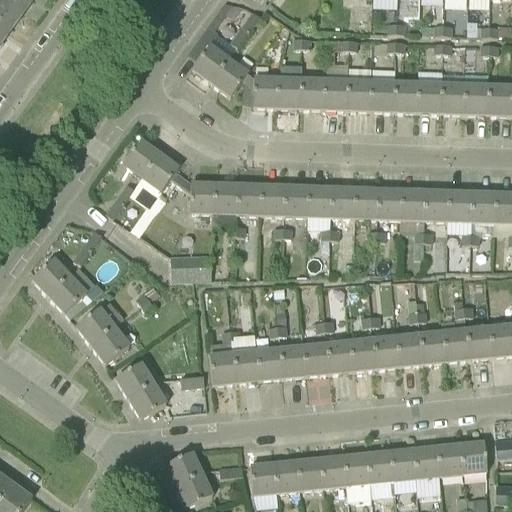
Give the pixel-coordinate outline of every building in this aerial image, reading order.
[(0,2),(0,29),(9,36),(23,16),(1,0),(0,2)] [(1,0),(23,16),(34,0),(1,0)] [(240,33),(247,38),(258,22),(251,17),(240,33)] [(0,47),(9,36),(0,29),(0,47)] [(386,39),(395,39),(395,29),(387,29),(386,39)] [(395,39),(404,39),(404,30),(395,29),(395,39)] [(433,40),(442,41),(442,31),(433,30),(433,40)] [(442,41),(451,41),(451,31),(442,31),(442,41)] [(480,42),(489,42),(489,33),(480,32),(480,42)] [(229,48),(236,53),(247,38),(240,33),(229,48)] [(489,42),(498,43),(498,33),(489,33),(489,42)] [(292,53),(301,54),(301,44),(293,44),(292,53)] [(301,54),(310,54),(310,45),(301,44),(301,54)] [(339,55),(348,56),(348,46),(340,45),(339,55)] [(348,56),(357,56),(357,46),(348,46),(348,56)] [(386,57),(395,57),(395,47),(386,47),(386,57)] [(395,57),(404,58),(404,48),(395,47),(395,57)] [(432,59),(441,59),(442,49),(433,48),(432,59)] [(441,59),(450,59),(450,49),(442,49),(441,59)] [(191,74),(210,88),(228,64),(209,50),(191,74)] [(479,60),(488,60),(489,50),(480,50),(479,60)] [(488,60),(497,61),(498,51),(489,50),(488,60)] [(228,64),(210,88),(230,102),(247,78),(228,64)] [(439,118),(463,119),(464,79),(441,79),(440,87),(439,118)] [(486,120),(487,89),(488,80),(464,79),(463,119),(486,120)] [(252,112),(275,113),(276,82),(253,81),(252,112)] [(275,113),(299,114),(300,82),(276,82),(275,113)] [(299,114),(322,114),(323,83),(300,82),(299,114)] [(322,114),(346,115),(347,84),(323,83),(322,114)] [(346,115),(369,116),(370,85),(347,84),(346,115)] [(369,116),(393,117),(394,86),(370,85),(369,116)] [(393,117),(416,118),(417,87),(394,86),(393,117)] [(416,118),(439,118),(440,87),(417,87),(416,118)] [(486,120),(510,121),(511,90),(487,89),(486,120)] [(122,169),(141,183),(159,159),(139,145),(122,169)] [(170,183),(175,177),(178,173),(159,159),(141,183),(161,197),(170,183)] [(189,218),(212,219),(213,189),(190,188),(175,177),(170,183),(189,197),(189,218)] [(115,204),(123,209),(133,194),(126,189),(115,204)] [(212,219),(236,219),(237,190),(213,189),(212,219)] [(236,219),(259,220),(260,190),(237,190),(236,219)] [(259,220),(283,221),(284,191),(260,190),(259,220)] [(283,221),(306,222),(307,192),(284,191),(283,221)] [(306,222),(330,222),(331,193),(307,192),(306,222)] [(330,222),(353,223),(354,193),(331,193),(330,222)] [(353,223),(366,224),(377,223),(377,194),(354,193),(353,223)] [(377,194),(377,223),(400,224),(401,195),(377,194)] [(400,239),(414,240),(414,237),(423,238),(424,225),(424,196),(401,195),(400,224),(400,239)] [(424,225),(447,226),(448,196),(424,196),(424,225)] [(447,226),(470,227),(471,197),(448,196),(447,226)] [(471,227),(470,239),(479,239),(479,240),(493,240),(493,228),(494,228),(495,198),(471,197),(470,227),(471,227)] [(494,228),(511,228),(511,198),(495,198),(494,228)] [(123,209),(115,204),(105,219),(112,224),(123,209)] [(227,231),(227,240),(236,240),(236,231),(227,231)] [(236,240),(245,240),(245,232),(236,231),(236,240)] [(273,233),(273,242),(283,242),(283,233),(273,233)] [(282,264),(293,265),(294,243),(291,243),(291,233),(283,233),(283,242),(282,264)] [(320,244),(329,245),(329,235),(320,234),(320,244)] [(329,235),(329,245),(338,245),(338,235),(329,235)] [(82,251),(90,256),(101,241),(93,236),(82,251)] [(367,246),(376,246),(376,236),(368,236),(367,246)] [(376,236),(376,246),(385,246),(385,239),(385,236),(376,236)] [(414,240),(414,248),(423,248),(423,238),(414,237),(414,240)] [(423,248),(432,248),(432,238),(423,238),(423,248)] [(470,249),(470,239),(461,239),(460,249),(470,249)] [(479,249),(479,240),(479,239),(470,239),(470,249),(479,249)] [(423,248),(414,248),(413,263),(423,264),(423,248)] [(72,266),(80,271),(90,256),(82,251),(72,266)] [(171,288),(210,286),(209,260),(170,261),(171,288)] [(48,301),(69,281),(53,263),(31,284),(48,301)] [(48,301),(64,318),(86,298),(69,281),(48,301)] [(140,312),(148,306),(155,301),(149,293),(143,298),(135,304),(140,312)] [(148,306),(140,312),(145,319),(153,313),(148,306)] [(472,311),(463,312),(464,323),(473,322),(472,311)] [(75,332),(90,350),(115,331),(100,312),(75,332)] [(453,313),(454,324),(464,323),(463,312),(453,313)] [(427,315),(418,316),(419,327),(428,326),(427,315)] [(418,316),(409,317),(410,328),(419,327),(418,316)] [(371,332),(379,331),(378,321),(369,322),(371,332)] [(360,323),(362,333),(371,332),(369,322),(360,323)] [(469,364),(465,335),(464,328),(464,323),(455,326),(441,327),(442,336),(445,367),(469,364)] [(315,338),(325,337),(324,326),(314,327),(315,338)] [(325,337),(333,336),(332,326),(324,326),(325,337)] [(492,362),(511,359),(511,330),(489,333),(492,362)] [(90,350),(105,369),(129,350),(115,331),(90,350)] [(268,342),(278,341),(277,331),(268,332),(268,342)] [(285,331),(277,331),(278,341),(286,341),(285,331)] [(469,364),(492,362),(489,333),(465,335),(469,364)] [(230,336),(231,346),(240,345),(239,335),(230,336)] [(222,347),(231,346),(230,336),(221,337),(222,347)] [(305,381),(328,378),(326,348),(307,350),(306,344),(309,344),(308,336),(301,337),(302,352),(305,381)] [(422,369),(445,367),(442,336),(419,339),(422,369)] [(328,378),(352,376),(348,346),(347,337),(325,339),(326,348),(328,378)] [(399,371),(422,369),(419,339),(395,341),(399,371)] [(375,374),(399,371),(395,341),(372,343),(375,374)] [(352,376),(375,374),(372,343),(348,346),(352,376)] [(282,383),(305,381),(302,352),(279,354),(282,383)] [(258,385),(282,383),(279,354),(255,356),(258,385)] [(235,388),(258,385),(255,356),(232,359),(235,388)] [(211,390),(235,388),(232,359),(208,361),(211,390)] [(128,404),(154,387),(141,367),(115,383),(128,404)] [(203,391),(202,381),(191,383),(192,393),(203,392),(203,391)] [(181,394),(192,393),(191,383),(180,384),(181,394)] [(140,424),(166,408),(154,387),(128,404),(140,424)] [(495,455),(511,453),(511,444),(494,446),(495,455)] [(459,449),(462,479),(486,476),(483,447),(459,449)] [(439,481),(462,479),(459,449),(436,452),(439,481)] [(416,483),(439,481),(436,452),(413,454),(416,483)] [(496,464),(511,462),(511,453),(495,455),(496,464)] [(415,483),(416,483),(413,454),(389,456),(392,486),(393,496),(416,494),(415,483)] [(369,488),(392,486),(389,456),(366,459),(369,488)] [(175,491),(201,479),(191,457),(165,470),(175,491)] [(346,491),(369,488),(366,459),(343,461),(346,491)] [(322,493),(346,491),(343,461),(319,464),(322,493)] [(299,495),(322,493),(319,464),(296,466),(299,495)] [(275,498),(299,495),(296,466),(272,468),(275,498)] [(252,500),(275,498),(272,468),(249,471),(252,500)] [(230,472),(231,482),(242,481),(241,471),(230,472)] [(219,484),(231,482),(230,472),(218,473),(219,484)] [(0,503),(11,488),(0,479),(0,503)] [(175,491),(184,511),(187,511),(211,501),(201,479),(175,491)] [(11,488),(0,503),(0,511),(24,511),(31,503),(11,488)] [(495,500),(511,500),(511,490),(495,490),(495,500)] [(494,509),(511,510),(511,500),(495,500),(494,509)] [(486,511),(485,503),(465,505),(465,511),(486,511)]
